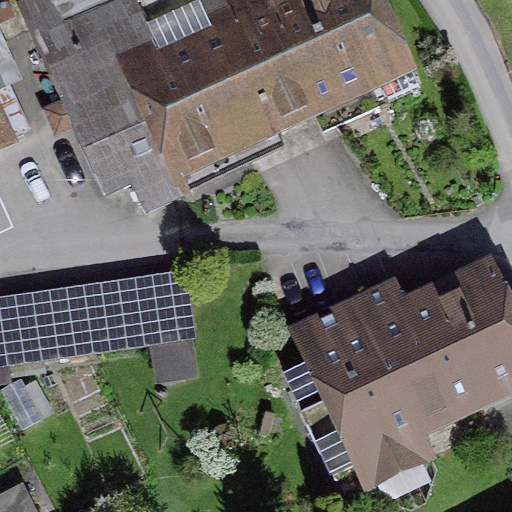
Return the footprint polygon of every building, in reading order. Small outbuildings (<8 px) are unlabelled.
[(0,0),(0,142),(28,129),(3,75),(0,75),(0,52),(4,51),(0,43),(0,0)] [(216,0),(129,0),(111,9),(106,0),(51,0),(58,14),(29,27),(105,194),(130,182),(144,212),(246,161),(231,130),(267,114),(273,125),(311,108),(323,132),(378,107),(367,82),(408,64),(378,0),(301,0),(230,32),(216,0)] [(185,277),(0,304),(0,364),(194,337),(185,277)] [(392,288),(294,334),(368,489),(430,459),(413,424),(511,378),(511,314),(496,281),(409,323),(392,288)] [(0,511),(34,511),(21,487),(0,497),(0,511)]
